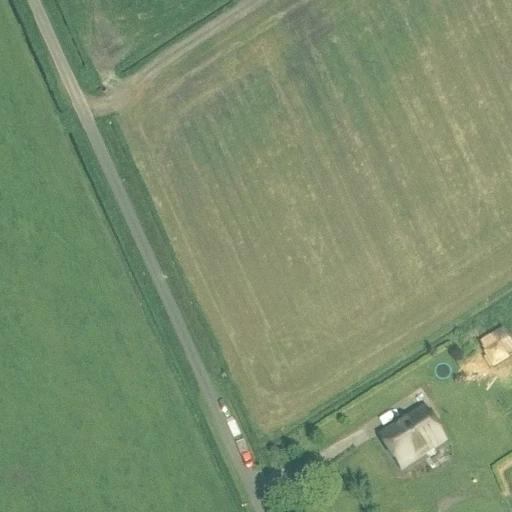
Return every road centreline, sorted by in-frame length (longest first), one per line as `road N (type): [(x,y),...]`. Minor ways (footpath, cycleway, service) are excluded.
road 1 (unclassified): [(262,511),(32,0)]
road 2 (track): [(85,117),(265,0)]
